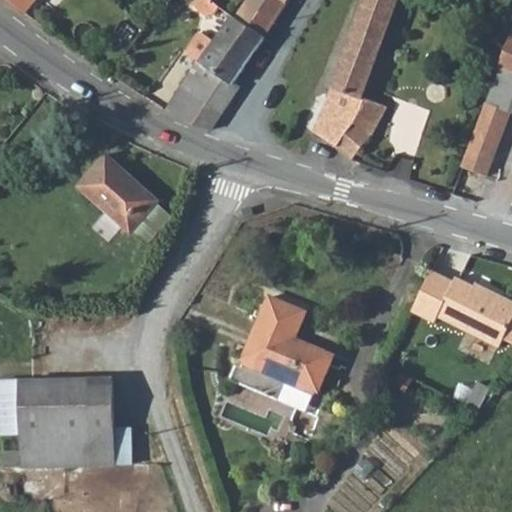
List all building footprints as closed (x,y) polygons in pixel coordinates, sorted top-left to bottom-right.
[(0,0),(0,1),(23,19),(37,0),(36,0),(0,0)] [(209,0),(202,0),(195,7),(204,15),(207,11),(213,3),(209,0)] [(246,0),(244,3),(273,24),(280,13),(288,0),(246,0)] [(399,0),(365,0),(341,63),(313,135),(337,150),(351,128),(371,137),(373,135),(386,107),(365,100),(399,0)] [(211,16),(218,8),(213,3),(207,11),(211,16)] [(273,24),(244,3),(233,20),(260,42),(273,24)] [(197,60),(163,112),(208,132),(237,89),(231,85),(260,42),(233,20),(229,17),(212,44),(201,37),(189,56),(197,60)] [(511,33),(499,69),(502,70),(463,171),(486,180),(510,115),(511,116),(511,33)] [(371,137),(351,128),(337,150),(352,163),(371,137)] [(157,203),(106,154),(77,185),(129,233),(157,203)] [(436,319),(496,349),(503,335),(511,318),(511,300),(476,283),(473,287),(455,278),(453,283),(433,273),(413,313),(433,323),(436,319)] [(306,316),(274,301),(235,380),(322,422),(332,401),(319,394),(335,361),(294,342),(306,316)] [(511,318),(503,335),(511,340),(511,318)] [(115,385),(25,387),(26,456),(4,457),(5,474),(117,470),(116,435),(115,385)] [(475,385),(462,408),(475,415),(488,390),(475,385)] [(130,435),(116,435),(117,470),(131,470),(130,435)]
